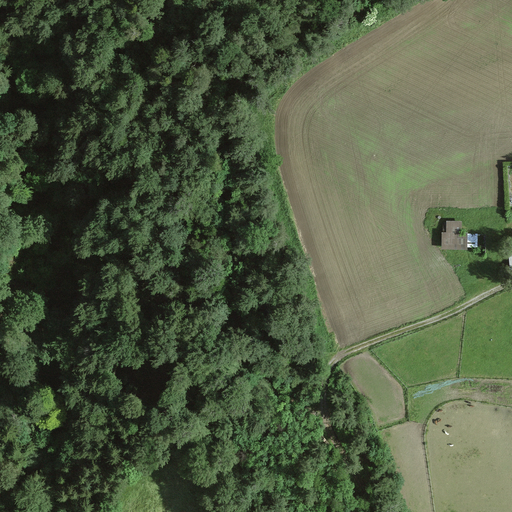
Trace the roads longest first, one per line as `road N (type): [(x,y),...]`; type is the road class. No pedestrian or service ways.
road 1 (track): [(254,361),(235,306),(238,229),(228,151),(230,81),(251,0)]
road 2 (track): [(181,417),(217,373),(254,361),(278,386),(322,410),(382,511)]
road 3 (track): [(511,283),(344,352),(328,371),(322,410)]
